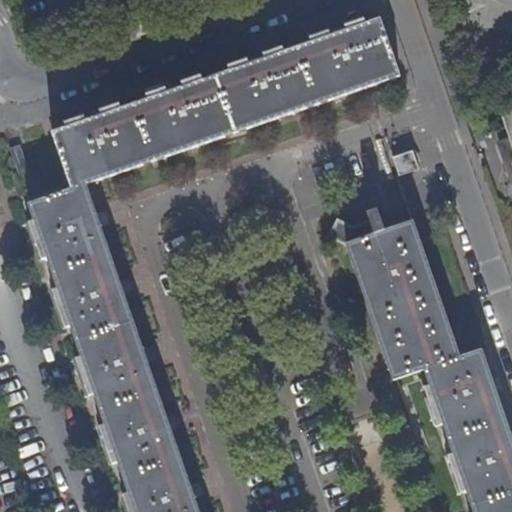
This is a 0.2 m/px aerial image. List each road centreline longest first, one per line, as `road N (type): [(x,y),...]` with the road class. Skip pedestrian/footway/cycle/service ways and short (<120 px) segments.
road 1 (residential): [(511,320),(400,0)]
road 2 (residential): [(14,87),(285,0)]
road 3 (residential): [(80,511),(0,266)]
